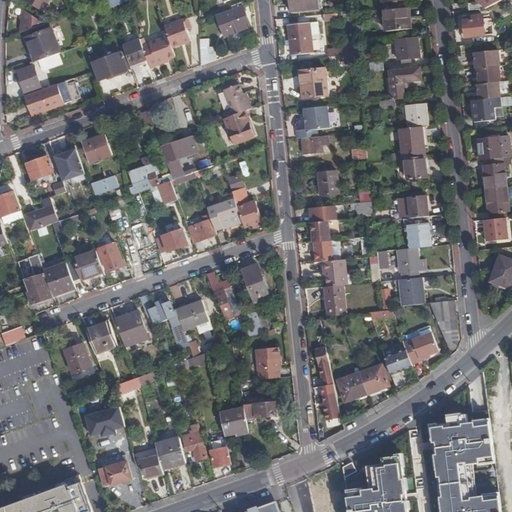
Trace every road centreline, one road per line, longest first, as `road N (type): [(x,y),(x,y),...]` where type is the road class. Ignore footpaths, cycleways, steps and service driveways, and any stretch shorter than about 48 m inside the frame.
road 1 (residential): [(313,461),(267,52)]
road 2 (residential): [(439,0),(478,354)]
road 3 (residential): [(0,146),(267,52)]
road 4 (tertiary): [(478,354),(407,408),(313,461)]
road 5 (tertiary): [(313,461),(172,511)]
